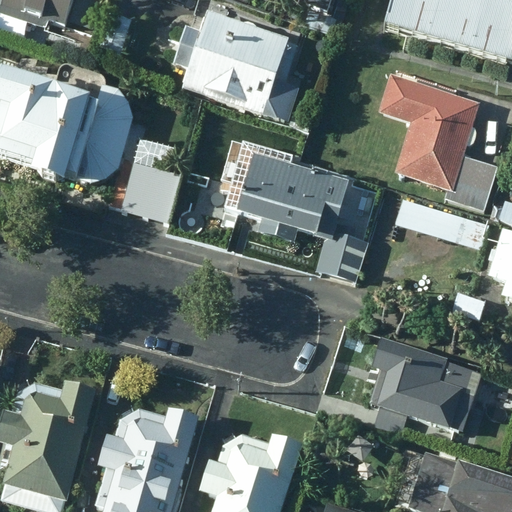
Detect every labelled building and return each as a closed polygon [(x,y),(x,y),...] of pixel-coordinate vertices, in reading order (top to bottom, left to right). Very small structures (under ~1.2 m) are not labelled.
[(0,0),(0,23),(60,42),(72,0),(0,0)] [(103,3),(93,0),(77,0),(69,28),(93,35),(103,3)] [(511,16),(454,0),(391,0),(381,38),(511,74),(511,72),(511,16)] [(131,27),(108,19),(97,54),(121,61),(131,27)] [(284,52),(286,46),(205,21),(199,40),(184,36),(173,73),(187,77),(181,97),(286,129),(296,96),(283,92),(294,56),(284,52)] [(96,110),(1,80),(0,83),(0,164),(32,174),(29,183),(64,193),(66,184),(76,187),(76,185),(89,189),(106,184),(117,174),(132,125),(127,109),(114,94),(102,91),(96,110)] [(480,109),(388,80),(375,122),(407,132),(391,180),(447,198),(445,204),(482,216),(496,172),(464,162),(480,109)] [(337,229),(347,190),(288,173),(290,164),(242,150),(223,215),(235,218),(233,225),(259,232),(256,241),(292,251),(295,242),(314,248),(306,276),(355,289),(366,250),(351,245),(354,233),(337,229)] [(178,181),(133,169),(121,217),(165,230),(178,181)] [(475,227),(401,204),(394,230),(467,252),(475,227)] [(511,229),(511,207),(506,206),(500,225),(511,229)] [(511,241),(500,238),(485,287),(503,293),(499,306),(511,309),(511,241)] [(485,308),(457,298),(450,318),(478,328),(485,308)] [(481,380),(378,348),(369,377),(376,380),(366,413),(378,416),(373,432),(401,441),(406,424),(461,441),(481,380)] [(0,494),(0,510),(8,511),(63,511),(92,402),(62,394),(60,400),(32,393),(15,405),(9,423),(1,421),(0,422),(0,454),(2,455),(0,460),(0,478),(4,479),(0,494)] [(164,425),(137,419),(118,430),(117,430),(112,447),(112,448),(104,446),(103,446),(97,468),(95,476),(99,477),(92,508),(94,511),(172,511),(196,429),(165,420),(164,425)] [(282,511),(300,455),(268,444),(266,452),(241,443),(221,455),(216,473),(206,470),(197,501),(214,507),(212,511),(282,511)] [(511,511),(511,488),(423,462),(407,511),(511,511)]
